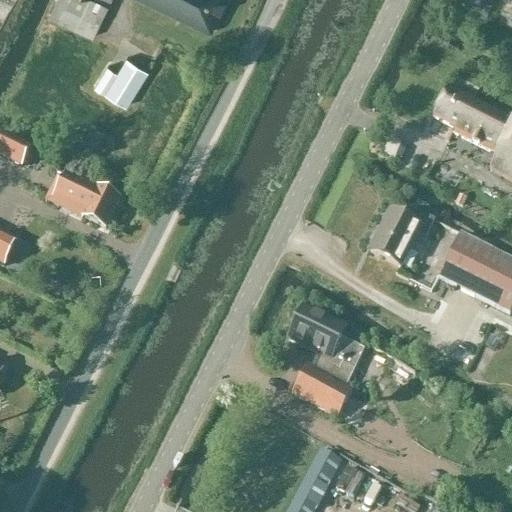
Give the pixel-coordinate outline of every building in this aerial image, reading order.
[(93,38),(110,0),(55,0),(47,18),(93,38)] [(141,0),(211,33),(227,0),(141,0)] [(107,66),(94,86),(126,106),(148,71),(127,57),(117,72),(107,66)] [(511,122),(449,91),(432,123),(453,133),(451,137),(496,159),(489,174),(511,185),(511,122)] [(3,136),(0,141),(0,158),(22,169),(31,150),(3,136)] [(66,178),(58,194),(76,202),(71,213),(70,216),(83,223),(84,221),(106,232),(121,203),(98,192),(97,193),(66,178)] [(436,225),(416,215),(410,225),(390,215),(369,255),(403,272),(419,240),(426,243),(436,225)] [(0,234),(0,263),(8,268),(19,244),(0,234)] [(511,263),(460,237),(449,260),(438,282),(510,318),(511,313),(511,263)] [(348,390),(365,353),(344,343),(344,342),(327,334),(332,324),(304,311),(288,344),(318,358),(312,371),(308,369),(291,397),(338,422),(354,393),(348,390)] [(393,363),(388,371),(384,378),(407,392),(416,376),(393,363)] [(290,511),(317,511),(342,464),(321,453),(290,511)]
